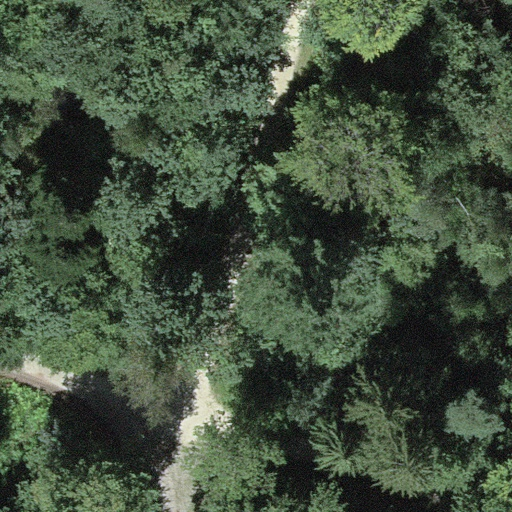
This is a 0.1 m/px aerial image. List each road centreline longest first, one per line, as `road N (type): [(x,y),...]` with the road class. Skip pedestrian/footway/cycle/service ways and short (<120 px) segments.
road 1 (track): [(187,421),(298,0)]
road 2 (track): [(187,421),(505,511)]
road 3 (track): [(187,421),(0,362)]
